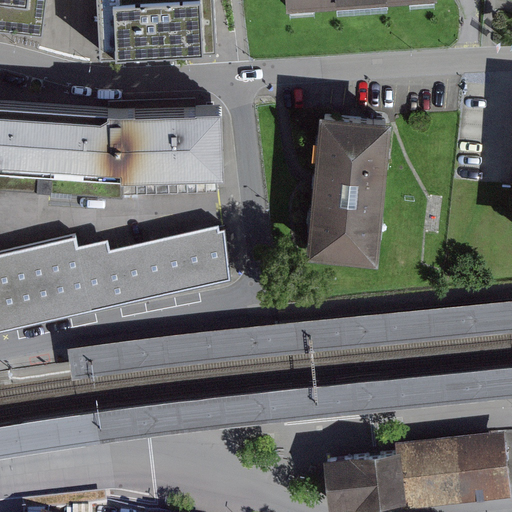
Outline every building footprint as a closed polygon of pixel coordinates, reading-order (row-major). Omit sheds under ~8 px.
[(41,0),(0,0),(0,21),(39,26),(41,0)] [(214,0),(95,0),(98,50),(218,43),(214,0)] [(224,169),(222,99),(107,103),(0,96),(0,329),(231,278),(224,220),(110,246),(108,236),(78,243),(76,234),(0,251),(0,189),(125,197),(219,190),(218,169),(224,169)] [(384,127),(313,122),(299,264),(368,269),(384,127)] [(70,348),(73,376),(146,366),(223,357),(288,351),(511,328),(511,297),(217,326),(142,335),(70,348)] [(0,451),(13,449),(86,438),(176,427),(254,418),(511,395),(511,363),(293,385),(248,386),(158,396),(72,408),(0,419),(0,451)] [(395,439),(396,447),(401,499),(402,505),(511,494),(504,428),(395,439)] [(396,447),(323,455),(329,506),(401,499),(396,447)]
